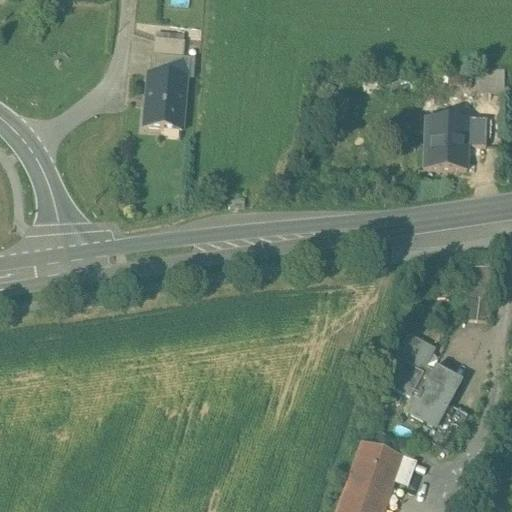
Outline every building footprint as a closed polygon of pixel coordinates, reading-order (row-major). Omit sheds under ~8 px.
[(480,71),(479,95),(499,95),(500,72),(480,71)] [(186,81),(148,77),(148,78),(146,106),(145,106),(143,131),(181,135),(186,81)] [(466,125),(427,124),(425,171),(465,172),(466,149),(466,125)] [(487,125),(466,125),(466,149),(486,150),(487,125)] [(483,269),(461,269),(463,321),(485,320),(483,269)] [(429,353),(405,341),(394,363),(421,377),(425,371),(421,368),(429,353)] [(457,388),(425,371),(421,377),(394,363),(383,383),(412,398),(412,396),(419,400),(415,407),(417,408),(411,420),(444,438),(457,414),(446,408),(457,388)] [(468,420),(457,414),(444,438),(437,452),(448,458),(468,420)] [(362,447),(339,511),(382,511),(392,484),(400,462),(400,461),(362,447)] [(413,466),(400,462),(392,484),(405,489),(413,466)]
